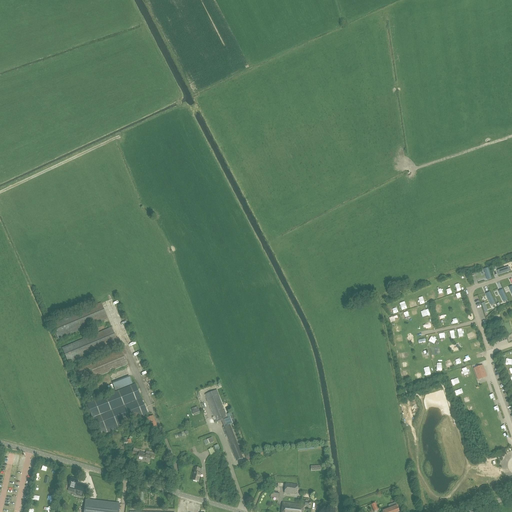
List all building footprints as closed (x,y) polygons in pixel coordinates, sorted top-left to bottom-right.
[(497,270),(498,274),(510,271),(509,266),(497,270)] [(503,301),(507,299),(502,289),(499,290),(503,301)] [(491,304),(495,302),(490,291),(486,293),(491,304)] [(51,324),(58,340),(108,319),(101,302),(51,324)] [(62,348),(69,364),(118,343),(112,327),(62,348)] [(75,369),(81,384),(128,365),(121,349),(75,369)] [(474,369),(478,379),(486,377),(482,366),(474,369)] [(131,384),(128,377),(113,382),(115,389),(131,384)] [(135,384),(86,403),(98,432),(140,416),(141,419),(149,416),(135,384)] [(205,394),(213,416),(212,417),(213,420),(215,420),(216,423),(227,418),(217,390),(205,394)] [(194,416),(200,413),(197,407),(191,409),(194,416)] [(147,418),(151,430),(158,427),(153,415),(147,418)] [(230,425),(223,427),(236,460),(243,457),(230,425)] [(132,454),(136,455),(136,454),(138,455),(137,460),(141,461),(141,460),(149,463),(151,456),(148,455),(149,452),(146,452),(145,454),(139,452),(140,450),(134,448),(132,454)] [(68,487),(68,490),(74,491),(75,489),(84,492),(86,485),(78,483),(78,481),(71,478),(69,484),(70,484),(69,487),(68,487)] [(284,493),(296,494),(297,485),(285,483),(284,493)] [(95,508),(85,507),(84,511),(118,511),(119,504),(95,501),(95,508)] [(281,511),(291,511),(293,503),(283,502),(281,511)] [(382,511),(396,511),(399,511),(397,506),(398,505),(397,502),(389,505),(390,508),(382,511)] [(291,511),(302,511),(303,505),(293,503),(291,511)]
